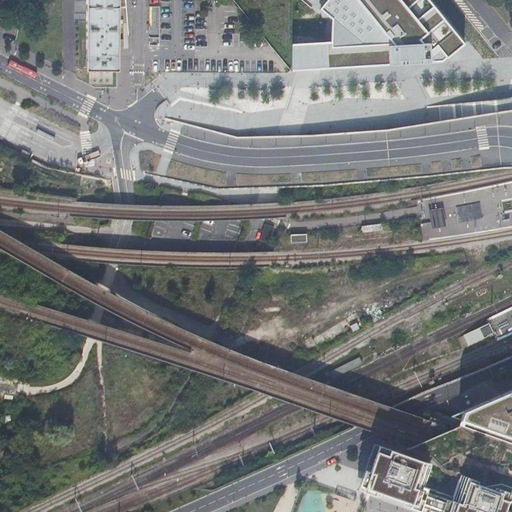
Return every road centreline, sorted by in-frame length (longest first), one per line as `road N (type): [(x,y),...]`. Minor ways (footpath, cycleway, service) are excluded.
road 1 (residential): [(511,365),(191,511)]
road 2 (motorway): [(314,511),(45,414)]
road 3 (motorway): [(13,461),(168,511)]
road 4 (residential): [(128,123),(0,62)]
